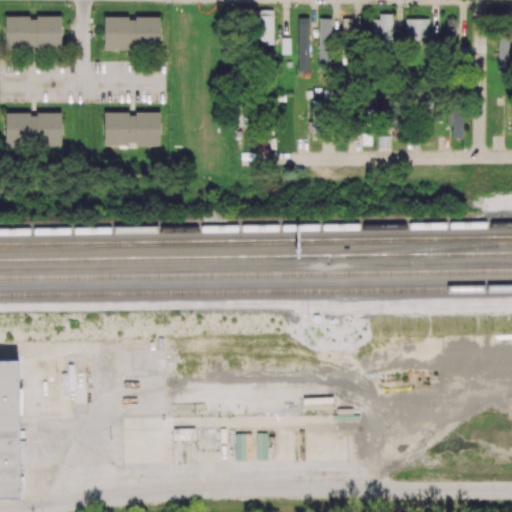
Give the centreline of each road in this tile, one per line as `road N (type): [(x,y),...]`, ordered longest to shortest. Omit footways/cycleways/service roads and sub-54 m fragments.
road 1 (residential): [(0,509),(237,489),(511,490)]
road 2 (residential): [(511,156),(242,159)]
road 3 (residential): [(480,0),(480,157)]
